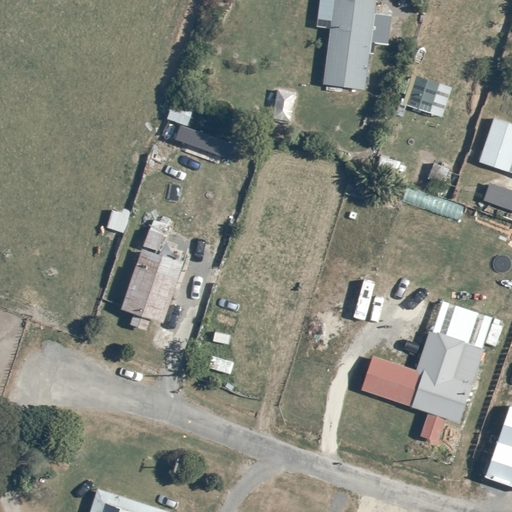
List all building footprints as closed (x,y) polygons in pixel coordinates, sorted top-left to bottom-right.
[(366,90),(378,0),(321,0),(318,27),(332,28),(324,84),(366,90)] [(441,83),(418,75),(408,105),(431,113),(441,83)] [(239,89),(230,86),(227,95),(244,101),(247,91),(244,90),(244,88),(240,87),(239,89)] [(293,121),(297,92),(279,89),(274,118),(293,121)] [(473,95),(462,91),(455,112),(466,116),(473,95)] [(480,161),(511,172),(511,122),(495,117),(480,161)] [(511,209),(511,189),(496,184),(489,202),(511,209)] [(151,229),(145,246),(160,251),(166,234),(151,229)] [(134,313),(131,324),(148,330),(152,318),(165,323),(185,262),(143,248),(122,309),(134,313)] [(374,355),(363,390),(430,412),(422,436),(439,442),(447,418),(461,423),(486,349),(483,348),(493,319),(444,302),(434,332),(431,331),(417,370),(374,355)] [(230,361),(208,355),(203,370),(226,377),(230,361)] [(511,406),(486,476),(511,485),(511,406)] [(171,511),(172,511),(98,489),(91,511),(171,511)]
